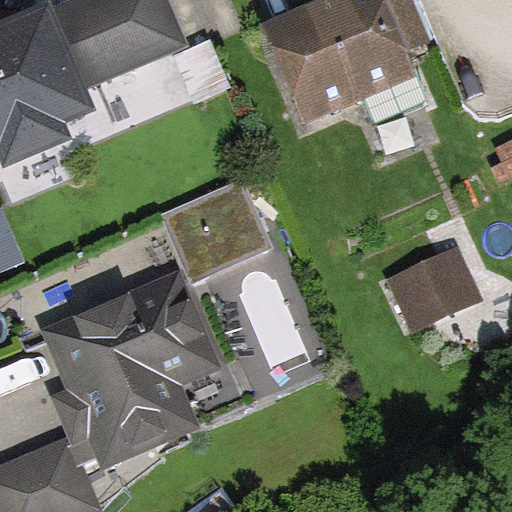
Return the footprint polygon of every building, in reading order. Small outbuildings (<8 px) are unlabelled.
[(50,0),(44,0),(0,19),(0,156),(100,113),(50,0)] [(190,40),(172,0),(71,0),(54,7),(88,85),(190,40)] [(395,0),(326,0),(257,26),(295,127),(425,79),(395,0)] [(245,182),(164,214),(192,285),(274,252),(245,182)] [(0,207),(0,274),(24,264),(0,207)] [(464,246),(382,279),(405,335),(488,302),(464,246)] [(180,290),(48,345),(105,481),(197,442),(178,398),(219,381),(180,290)] [(91,511),(66,454),(0,482),(0,511),(91,511)]
